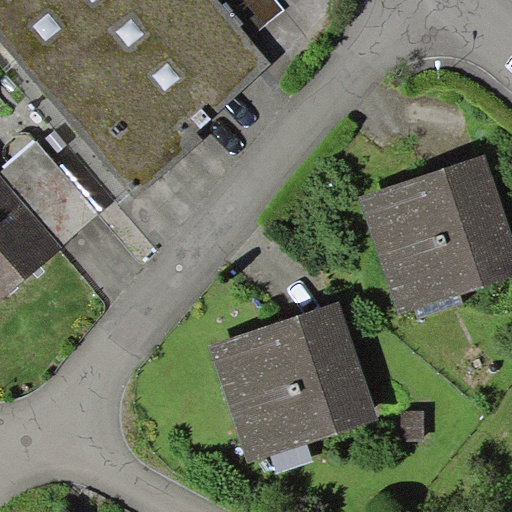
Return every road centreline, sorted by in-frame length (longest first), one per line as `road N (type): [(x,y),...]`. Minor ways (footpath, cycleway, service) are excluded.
road 1 (residential): [(55,438),(421,8)]
road 2 (residential): [(55,438),(188,511)]
